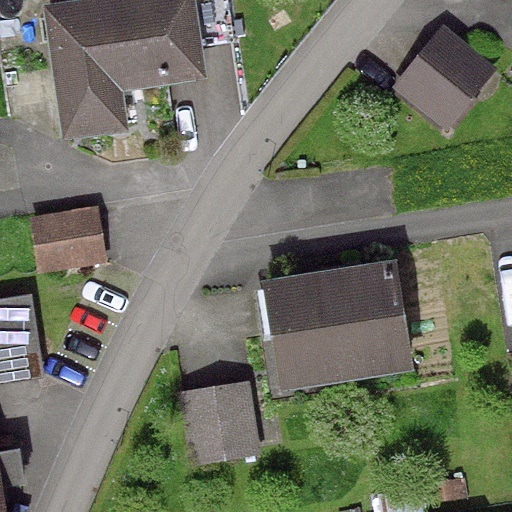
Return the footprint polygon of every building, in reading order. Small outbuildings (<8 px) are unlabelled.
[(199,78),(189,0),(179,0),(52,16),(67,137),(117,130),(111,89),(199,78)] [(446,32),(393,93),(442,135),(495,73),(446,32)] [(31,219),(39,277),(106,268),(98,210),(31,219)] [(387,277),(272,295),(287,390),(402,372),(387,277)] [(248,387),(179,398),(190,470),(259,460),(248,387)]
